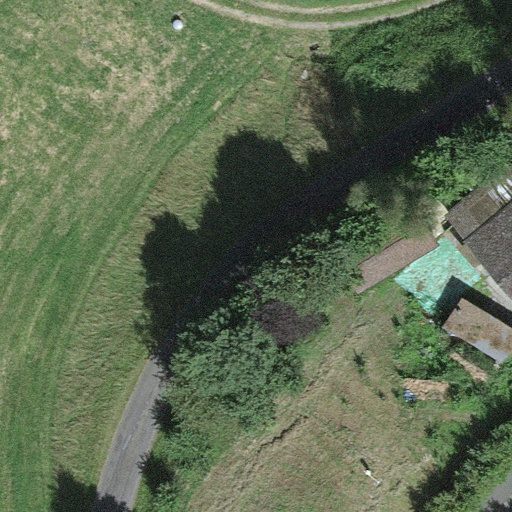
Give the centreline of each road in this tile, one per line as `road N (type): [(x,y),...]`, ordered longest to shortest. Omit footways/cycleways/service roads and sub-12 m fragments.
road 1 (unclassified): [(511,73),(342,175),(247,249),(152,392),(113,511)]
road 2 (track): [(223,0),(289,16),(341,17),(417,0)]
